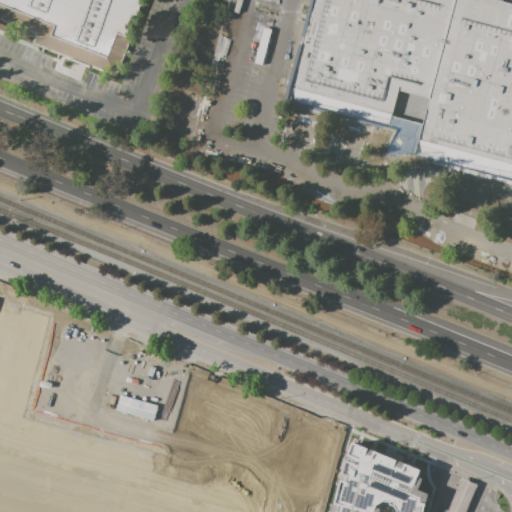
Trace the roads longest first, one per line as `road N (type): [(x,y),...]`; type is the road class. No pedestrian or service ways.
road 1 (trunk): [(511,317),(0,107)]
road 2 (secondary): [(0,261),(411,435)]
road 3 (trunk): [(0,153),(391,316)]
road 4 (secondary): [(511,453),(232,337)]
road 5 (secondary): [(150,302),(0,239)]
road 6 (trunk): [(391,316),(511,365)]
